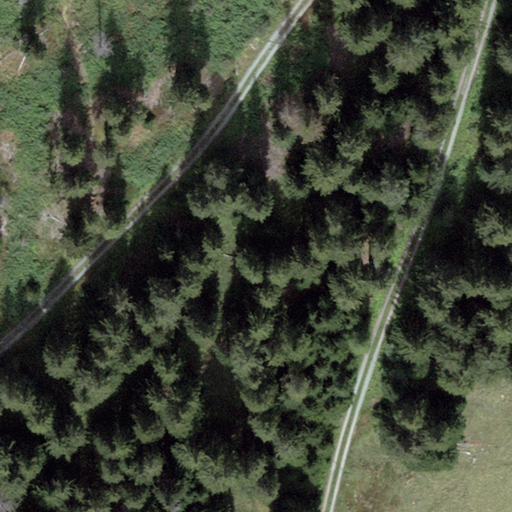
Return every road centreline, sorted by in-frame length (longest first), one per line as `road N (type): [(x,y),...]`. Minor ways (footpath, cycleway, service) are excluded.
road 1 (track): [(495,0),(328,511)]
road 2 (track): [(0,344),(210,135),(308,0)]
